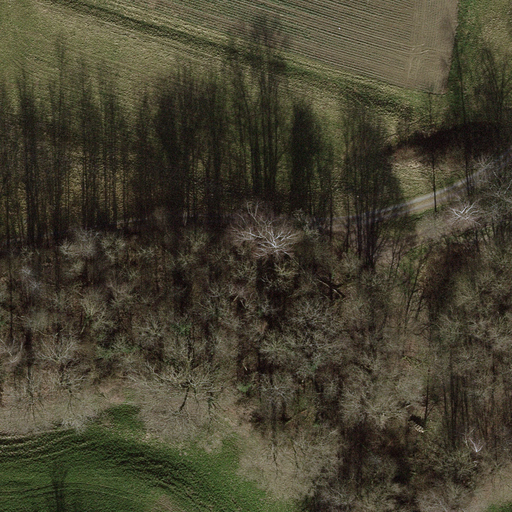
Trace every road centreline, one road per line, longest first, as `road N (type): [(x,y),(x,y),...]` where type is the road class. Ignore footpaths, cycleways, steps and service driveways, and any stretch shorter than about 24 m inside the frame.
road 1 (track): [(511,147),(469,178),(352,212),(182,220),(0,248)]
road 2 (track): [(352,212),(370,236),(407,238),(511,210)]
